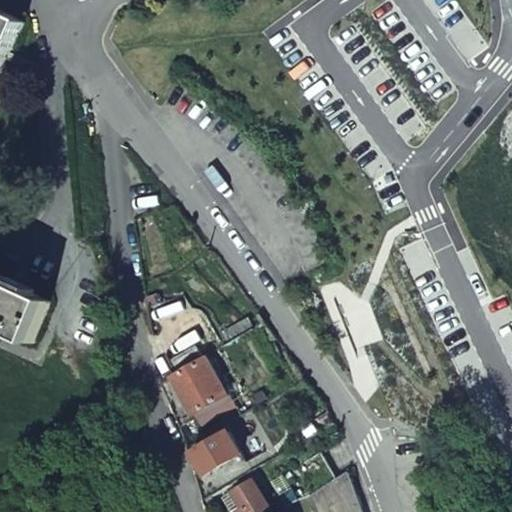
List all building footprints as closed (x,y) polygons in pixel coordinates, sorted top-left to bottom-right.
[(0,11),(0,75),(25,23),(0,11)] [(52,303),(0,279),(0,336),(5,339),(8,333),(34,345),(52,303)] [(214,359),(173,379),(189,418),(229,397),(214,359)] [(173,379),(162,384),(177,423),(189,418),(173,379)] [(231,433),(194,454),(206,476),(243,455),(231,433)] [(305,464),(319,491),(337,481),(322,454),(305,464)] [(319,491),(309,496),(314,511),(363,511),(349,474),(337,481),(319,491)] [(271,511),(253,481),(224,497),(233,511),(242,506),(245,511),(271,511)]
